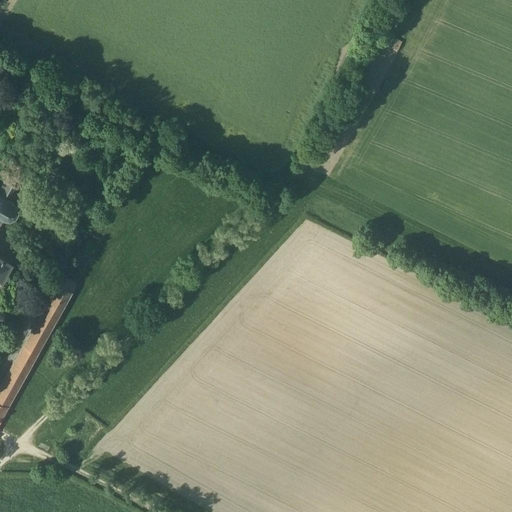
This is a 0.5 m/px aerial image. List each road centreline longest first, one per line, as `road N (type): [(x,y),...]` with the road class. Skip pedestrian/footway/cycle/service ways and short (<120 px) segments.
road 1 (track): [(0,61),(265,194),(264,204),(10,453)]
road 2 (track): [(146,511),(21,452),(0,465)]
